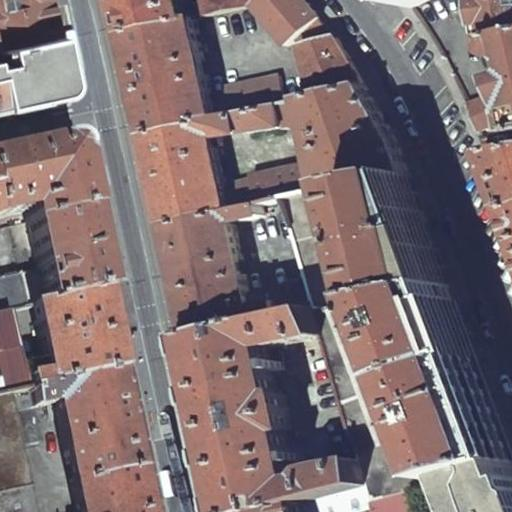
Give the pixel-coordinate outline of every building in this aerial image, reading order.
[(0,0),(0,47),(47,37),(39,0),(0,0)] [(188,0),(119,0),(127,31),(127,34),(193,20),(188,0)] [(203,0),(207,16),(255,6),(256,6),(254,0),(203,0)] [(262,0),(256,6),(255,6),(289,46),(299,39),(323,18),(317,11),(307,0),(262,0)] [(475,0),(479,28),(491,39),(485,0),(475,0)] [(511,0),(485,0),(491,39),(511,34),(511,0)] [(323,18),(299,39),(306,47),(341,38),(339,36),(323,18)] [(193,20),(127,34),(138,86),(149,135),(220,120),(216,104),(197,19),(193,20)] [(511,119),(511,34),(491,39),(495,54),(502,58),(507,57),(509,60),(511,58),(511,76),(497,81),(502,94),(510,113),(511,119)] [(0,104),(46,94),(50,93),(53,91),(55,88),(56,87),(57,85),(57,80),(56,77),(47,37),(0,47),(0,104)] [(341,38),(306,47),(318,97),(367,85),(341,38)] [(231,100),(216,104),(220,120),(283,105),(288,104),(282,77),(229,88),(231,100)] [(318,97),(307,100),(326,191),(353,185),(411,172),(399,142),(392,130),(367,85),(318,97)] [(479,130),(479,131),(511,119),(510,113),(502,94),(468,106),(479,130)] [(288,104),(283,105),(286,128),(302,128),(297,102),(288,104)] [(220,120),(149,135),(151,145),(170,227),(234,213),(228,185),(220,146),(225,145),(223,136),(286,128),(283,105),(220,120)] [(511,133),(483,137),(488,154),(493,152),(511,148),(511,133)] [(59,142),(0,155),(0,217),(22,213),(25,224),(84,211),(82,200),(71,150),(70,149),(70,148),(64,144),(59,142)] [(509,210),(511,208),(511,148),(493,152),(488,154),(499,182),(509,210)] [(254,179),(228,185),(234,213),(263,206),(290,200),(316,194),(309,165),(254,177),(254,179)] [(411,172),(353,185),(383,298),(450,283),(430,226),(411,174),(411,172)] [(316,194),(290,200),(314,281),(322,310),(322,311),(381,298),(383,298),(353,185),(326,191),(316,194)] [(234,213),(170,227),(181,282),(193,337),(322,310),(314,281),(252,295),(235,220),(242,221),(265,216),(263,206),(234,213)] [(84,211),(25,224),(35,272),(41,303),(102,290),(93,249),(84,211)] [(117,227),(109,228),(119,276),(127,275),(117,227)] [(35,272),(16,276),(23,307),(30,306),(41,303),(35,272)] [(16,275),(0,278),(0,312),(4,312),(23,307),(16,276),(16,275)] [(383,298),(381,298),(449,483),(511,465),(511,448),(486,378),(450,285),(450,283),(383,298)] [(41,303),(30,306),(41,359),(44,374),(25,378),(23,379),(26,391),(119,371),(104,300),(102,290),(41,303)] [(381,298),(322,311),(329,337),(365,461),(372,485),(377,503),(411,493),(449,483),(381,298)] [(219,459),(230,511),(271,511),(307,503),(323,498),(372,485),(365,461),(318,471),(318,474),(315,478),(313,479),(302,481),(299,465),(307,463),(305,455),(297,456),(292,433),(297,432),(298,431),(298,430),(291,397),(290,395),(288,395),(284,395),(279,373),(287,371),(286,362),(277,364),(274,349),(329,337),(322,311),(322,310),(193,337),(206,398),(219,459)] [(0,396),(9,395),(26,391),(23,379),(25,378),(21,364),(20,363),(16,364),(4,312),(0,312),(0,396)] [(41,359),(21,364),(25,378),(44,374),(41,359)] [(119,371),(26,391),(29,408),(31,408),(52,403),(76,511),(148,511),(139,471),(135,451),(119,371)] [(26,391),(9,395),(12,412),(13,412),(29,408),(26,391)] [(9,395),(0,396),(0,494),(30,488),(12,412),(9,395)] [(29,408),(13,412),(17,426),(18,426),(23,445),(40,441),(31,408),(29,408)] [(511,511),(511,465),(449,483),(411,493),(415,511),(511,511)] [(378,511),(377,503),(372,485),(323,498),(326,511),(378,511)] [(35,511),(30,488),(0,494),(0,511),(35,511)] [(377,503),(378,511),(415,511),(411,493),(377,503)] [(308,511),(307,503),(271,511),(308,511)]
